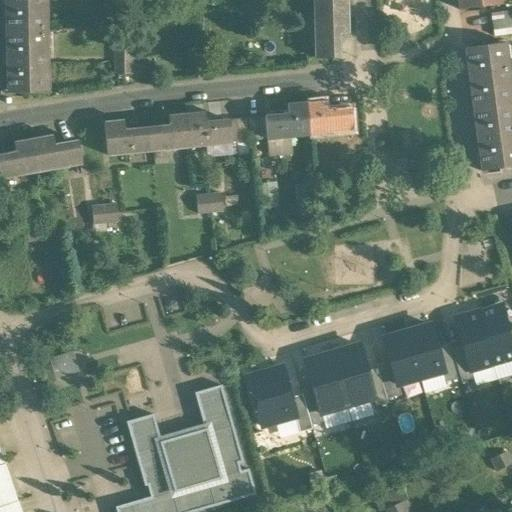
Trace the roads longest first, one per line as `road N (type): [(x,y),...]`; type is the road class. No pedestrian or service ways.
road 1 (residential): [(511,191),(458,203),(446,291),(261,347),(196,273),(0,326)]
road 2 (residential): [(367,75),(201,88),(0,120)]
road 3 (residential): [(65,511),(0,346)]
